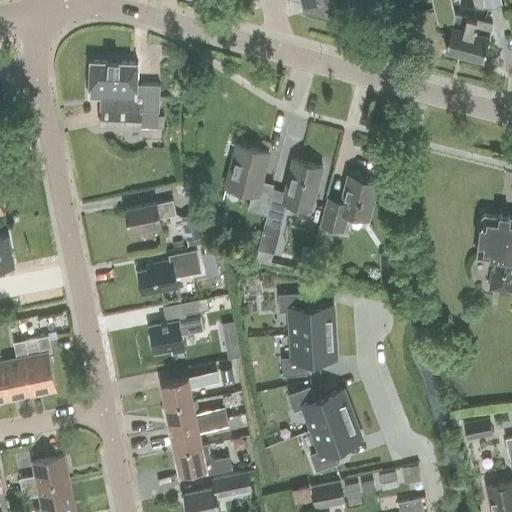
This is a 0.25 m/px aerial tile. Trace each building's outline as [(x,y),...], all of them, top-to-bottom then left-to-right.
[(300,0),(304,12),(303,11),(302,12),(337,21),(337,20),(331,0),(300,0)] [(502,4),(501,0),(483,0),(485,8),(502,4)] [(482,60),(493,23),(445,9),(441,21),(452,24),(445,49),(482,60)] [(160,83),(137,82),(138,61),(90,59),(88,96),(101,96),(100,107),(101,107),(100,125),(140,126),(140,123),(155,124),(155,128),(164,128),(164,115),(156,115),(157,109),(159,110),(160,83)] [(264,213),(272,184),(259,180),(267,151),(235,143),(224,187),(251,194),(247,209),(264,213)] [(311,208),(322,166),(293,158),(284,191),(273,188),(265,221),(281,225),(287,202),(311,208)] [(328,196),(321,224),(317,239),(332,243),(336,228),(342,229),(346,212),(367,217),(376,179),(348,172),(341,199),(328,196)] [(159,216),(174,213),(171,201),(156,204),(155,201),(124,208),(129,232),(161,226),(159,216)] [(203,243),(197,213),(182,216),(188,246),(203,243)] [(511,216),(509,216),(509,214),(499,213),(498,215),(484,214),(480,216),(477,256),(495,257),(494,269),(491,269),(490,288),(511,290),(511,216)] [(4,267),(12,265),(7,233),(0,234),(0,274),(5,274),(4,267)] [(258,249),(274,253),(277,239),(261,235),(258,249)] [(404,251),(380,252),(381,288),(405,287),(404,251)] [(174,274),(192,270),(189,256),(171,260),(171,259),(147,264),(147,268),(137,270),(142,293),(177,285),(174,274)] [(303,296),(279,297),(280,310),(290,310),(292,333),(334,331),(333,306),(303,308),(303,296)] [(207,297),(183,302),(186,314),(209,309),(207,297)] [(182,332),(195,329),(204,327),(201,315),(179,320),(178,318),(148,324),(154,352),(171,349),(172,352),(185,349),(182,332)] [(19,321),(22,333),(29,332),(26,320),(19,321)] [(336,355),(334,331),(292,333),(293,357),(283,358),(284,371),(307,369),(307,357),(336,355)] [(41,352),(29,355),(26,355),(33,393),(57,388),(50,351),(53,351),(49,334),(38,336),(41,352)] [(26,355),(29,355),(26,339),(14,341),(17,357),(2,360),(10,398),(33,393),(26,355)] [(241,356),(238,344),(226,346),(228,358),(241,356)] [(0,400),(10,398),(2,360),(0,360),(0,400)] [(230,368),(222,369),(224,380),(232,378),(230,368)] [(202,382),(217,379),(216,371),(200,375),(202,382)] [(193,399),(188,377),(161,383),(166,405),(193,399)] [(312,389),(290,397),(294,409),(304,406),(312,428),(353,413),(344,390),(316,400),(312,389)] [(224,408),(208,411),(208,409),(195,412),(193,399),(166,405),(171,428),(225,416),(224,408)] [(361,437),(353,413),(312,428),(321,450),(311,454),(315,466),(338,458),(334,447),(361,437)] [(493,433),(489,415),(464,421),(467,438),(493,433)] [(202,445),(199,430),(227,425),(225,416),(171,428),(176,451),(202,445)] [(511,511),(511,436),(506,437),(511,467),(511,480),(487,485),(492,511),(511,511)] [(232,467),(230,456),(215,459),(210,455),(205,456),(202,445),(176,451),(181,473),(207,467),(208,473),(232,467)] [(20,477),(22,487),(69,477),(64,453),(33,460),(35,474),(20,477)] [(421,462),(406,466),(410,482),(425,478),(421,462)] [(394,469),(379,473),(381,485),(397,482),(394,469)] [(247,470),(211,477),(213,487),(183,493),(186,511),(219,511),(217,497),(252,490),(247,470)] [(74,501),(69,477),(22,487),(24,497),(39,494),(42,508),(74,501)] [(345,502),(340,479),(311,485),(314,499),(316,508),(345,502)] [(375,489),(373,481),(361,484),(363,492),(375,489)] [(314,499),(311,485),(294,488),(297,502),(314,499)] [(424,511),(421,496),(398,501),(400,511),(424,511)] [(76,511),(74,501),(42,508),(43,511),(76,511)]
